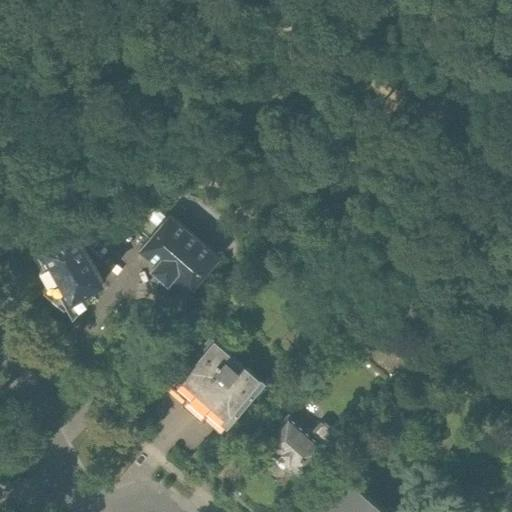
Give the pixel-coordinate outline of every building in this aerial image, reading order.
[(221,256),(170,213),(141,248),(158,263),(154,267),(170,281),(174,276),(191,291),(221,256)] [(71,308),(75,315),(91,296),(89,290),(104,282),(93,263),(102,258),(86,243),(83,245),(74,230),(39,250),(40,252),(31,257),(62,313),(71,308)] [(393,327),(367,305),(342,334),(398,381),(415,361),(386,336),(393,327)] [(212,334),(171,382),(225,428),(266,382),(212,334)] [(156,370),(128,403),(146,419),(174,386),(156,370)] [(289,413),(264,442),(273,451),(272,452),(291,468),(292,467),(302,476),(325,449),(328,446),(311,432),(289,413)] [(321,421),(311,432),(328,446),(325,449),(332,455),(344,441),(337,435),(338,432),(325,421),(322,422),(321,421)] [(220,426),(191,459),(209,474),(238,441),(220,426)] [(392,511),(349,474),(315,511),(392,511)]
